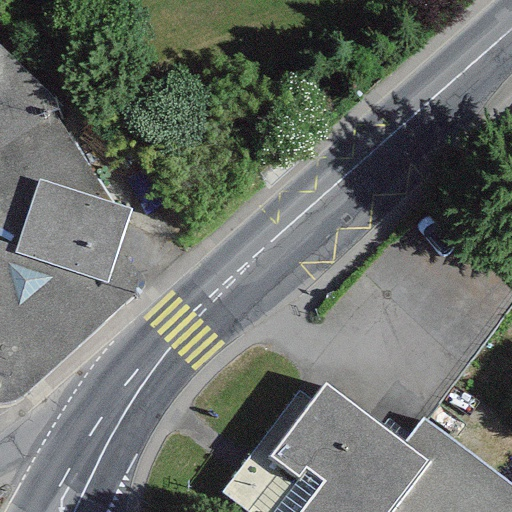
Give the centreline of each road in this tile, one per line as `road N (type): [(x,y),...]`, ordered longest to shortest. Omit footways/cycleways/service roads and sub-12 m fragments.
road 1 (secondary): [(511,28),(252,259),(133,388)]
road 2 (unknown): [(290,310),(476,457)]
road 3 (tertiary): [(133,388),(0,448)]
road 4 (secondary): [(133,388),(59,511)]
